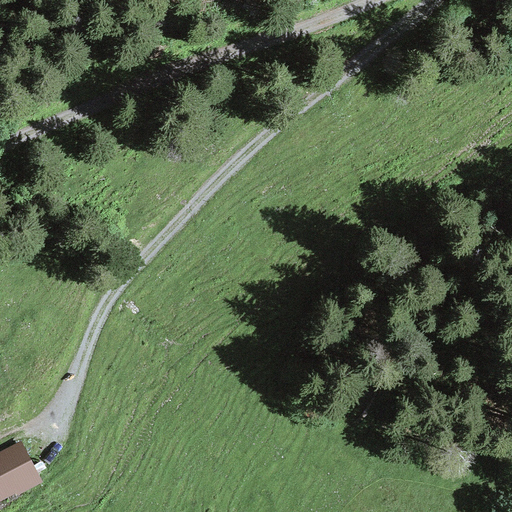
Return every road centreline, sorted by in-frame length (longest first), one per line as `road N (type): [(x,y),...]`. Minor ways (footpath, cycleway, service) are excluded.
road 1 (track): [(432,0),(259,139),(119,283),(47,432)]
road 2 (track): [(0,147),(199,62),(374,0)]
